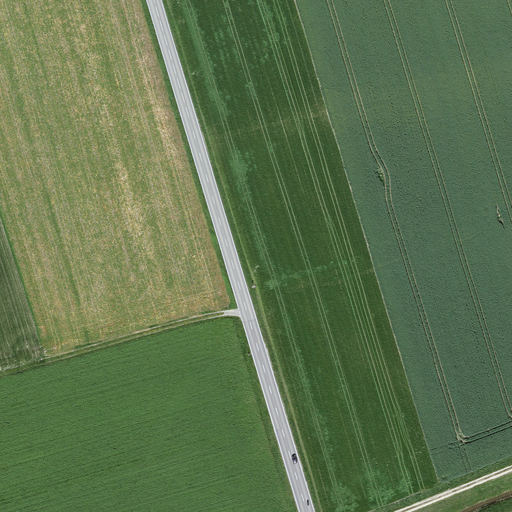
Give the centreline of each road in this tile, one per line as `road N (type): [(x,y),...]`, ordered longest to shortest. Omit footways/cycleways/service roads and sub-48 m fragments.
road 1 (secondary): [(307,511),(154,0)]
road 2 (track): [(393,511),(511,463)]
